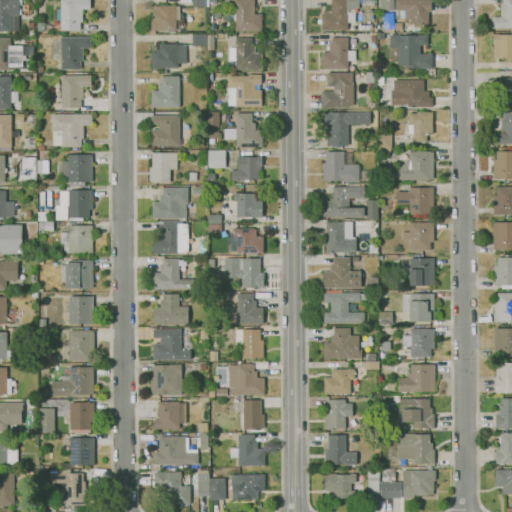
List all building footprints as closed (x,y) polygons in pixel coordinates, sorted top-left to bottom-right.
[(11,31),(0,31),(0,0),(21,0),(22,6),(19,6),(19,8),(21,8),(21,14),(19,14),(19,15),(19,30),(11,30),(11,31)] [(80,30),(61,31),(61,30),(54,30),(54,20),(61,20),(60,0),(90,0),(90,9),(82,9),(83,22),(80,22),(80,30)] [(262,31),(235,31),(235,21),(233,21),(233,14),(236,14),(236,0),(255,0),(255,14),(262,14),(262,31)] [(348,30),(322,30),(322,13),(324,13),(324,10),(331,10),(331,0),(359,0),(359,8),(348,8),(348,11),(355,11),(355,22),(348,22),(348,30)] [(394,0),(394,10),(380,10),(380,0),(394,0)] [(429,24),(409,24),(409,21),(404,21),(404,18),(396,18),(396,10),(395,10),(395,0),(432,0),(432,11),(429,11),(429,24)] [(511,27),(492,28),(492,17),(501,17),(500,3),(503,3),(503,0),(511,0),(511,27)] [(176,30),(151,30),(151,20),(152,20),(152,11),(153,11),(153,6),(158,6),(158,5),(176,5),(176,30)] [(390,32),(390,28),(384,28),(383,13),(393,13),(394,23),(402,23),(402,29),(394,29),(394,32),(390,32)] [(45,31),(37,31),(38,22),(45,23),(45,31)] [(206,46),(193,45),(193,34),(207,34),(206,46)] [(423,69),(421,69),(421,68),(417,68),(417,69),(414,69),(414,67),(412,67),(412,69),(406,69),(406,65),(398,65),(398,47),(390,48),(390,35),(400,35),(418,35),(427,34),(428,45),(420,45),(420,54),(432,54),(432,69),(426,69),(426,68),(423,68),(423,69)] [(511,59),(510,59),(510,58),(507,58),(507,59),(501,59),(499,59),(499,58),(494,58),(494,44),(493,44),(493,34),(499,34),(511,34),(511,59)] [(11,70),(0,70),(0,37),(11,37),(11,45),(23,45),(23,67),(11,67),(11,70)] [(61,69),(61,37),(92,37),(92,48),(83,48),(83,61),(80,61),(80,69),(61,69)] [(342,69),(322,69),(322,52),(329,52),(329,45),(332,45),(332,37),(348,37),(348,50),(356,50),(356,61),(348,61),(348,68),(342,68),(342,69)] [(262,70),(235,70),(235,61),(229,61),(229,47),(235,47),(235,38),(252,38),(252,45),(255,45),(255,52),(262,52),(262,70)] [(178,68),(151,68),(151,50),(152,50),(152,46),(157,46),(157,49),(159,49),(159,44),(178,44),(187,45),(187,63),(178,63),(178,68)] [(207,81),(207,72),(213,72),(213,73),(219,73),(219,78),(213,78),(213,81),(207,81)] [(348,107),(321,107),(321,91),(333,91),(333,85),(327,85),(327,72),(353,72),(353,83),(354,83),(354,105),(348,105),(348,107)] [(368,88),(368,82),(367,82),(366,72),(375,72),(376,80),(375,80),(375,88),(368,88)] [(262,106),(236,106),(236,105),(228,105),(228,76),(248,76),(248,74),(261,74),(261,84),(255,84),(255,90),(261,90),(262,106)] [(81,108),(61,108),(61,75),(91,75),(91,86),(83,86),(83,99),(81,99),(81,108)] [(4,111),(0,111),(0,76),(11,76),(11,91),(18,91),(18,102),(11,102),(11,108),(4,108),(4,111)] [(152,107),(151,91),(159,90),(159,84),(161,84),(161,77),(179,76),(180,106),(152,107)] [(511,105),(493,105),(493,78),(511,78),(511,105)] [(420,107),(420,105),(391,105),(391,89),(393,89),(393,79),(424,79),(424,91),(430,91),(430,97),(432,97),(432,107),(420,107)] [(348,145),(327,146),(327,124),(322,124),(322,112),(370,111),(370,124),(348,124),(348,145)] [(417,142),(417,139),(413,139),(413,135),(412,135),(412,133),(408,133),(408,124),(409,124),(409,113),(417,113),(417,112),(432,111),(433,134),(429,134),(429,135),(426,135),(426,141),(417,142)] [(219,127),(207,127),(207,112),(219,112),(219,127)] [(263,147),(236,147),(236,139),(224,139),(224,128),(236,128),(236,112),(252,112),(252,122),(255,122),(255,130),(263,130),(263,147)] [(511,144),(493,144),(493,133),(502,133),(502,120),(504,120),(504,112),(511,112),(511,144)] [(11,147),(0,147),(0,114),(11,114),(11,147)] [(81,147),(62,147),(62,145),(53,145),(53,131),(51,131),(51,114),(92,114),(92,125),(83,125),(84,138),(81,138),(81,147)] [(180,145),(152,145),(152,129),(159,129),(159,124),(152,124),(152,115),(179,115),(180,145)] [(390,153),(379,153),(379,148),(378,148),(378,133),(392,134),(392,148),(391,148),(390,153)] [(35,148),(26,148),(26,139),(35,139),(35,148)] [(342,181),(342,180),(323,180),(323,163),(326,162),(326,152),(344,151),(344,152),(347,152),(347,149),(353,149),(353,152),(351,152),(351,161),(355,161),(355,164),(358,164),(359,170),(377,169),(378,179),(358,180),(358,181),(342,181)] [(208,168),(208,150),(225,150),(226,167),(208,168)] [(433,179),(393,180),(393,167),(403,167),(402,164),(405,164),(405,160),(410,160),(410,152),(433,151),(433,179)] [(511,178),(493,179),(493,159),(497,159),(497,151),(511,151),(511,178)] [(170,182),(152,182),(152,181),(149,181),(149,167),(152,167),(152,152),(177,152),(177,169),(170,169),(170,182)] [(85,186),(70,186),(70,181),(68,181),(68,176),(61,176),(61,161),(68,161),(68,155),(92,154),(92,181),(85,181),(85,186)] [(49,173),(37,173),(37,160),(42,160),(42,155),(49,155),(49,160),(48,160),(49,173)] [(249,181),(244,181),(244,180),(243,180),(243,181),(231,181),(231,170),(237,170),(237,156),(243,156),(243,157),(257,157),(257,156),(262,156),(262,166),(261,166),(261,171),(262,171),(262,178),(258,178),(258,180),(249,180),(249,181)] [(22,179),(22,158),(36,157),(37,179),(22,179)] [(197,180),(189,180),(189,172),(197,172),(197,180)] [(365,216),(337,217),(323,217),(323,200),(330,200),(330,194),(333,194),(333,187),(349,186),(349,183),(358,183),(358,186),(364,186),(364,198),(349,198),(349,208),(365,208),(365,216)] [(511,214),(494,214),(494,195),(497,195),(497,187),(511,186),(511,214)] [(152,218),(152,202),(160,201),(160,195),(163,195),(163,187),(188,187),(188,203),(186,203),(186,218),(152,218)] [(430,215),(410,215),(410,204),(395,204),(395,191),(409,191),(409,187),(433,187),(434,206),(430,206),(430,215)] [(5,218),(0,218),(0,190),(6,190),(6,201),(14,201),(15,216),(5,216),(5,218)] [(69,217),(69,219),(56,219),(56,205),(60,205),(60,191),(68,191),(68,190),(92,190),(93,209),(89,209),(89,217),(69,217)] [(262,217),(252,217),(237,217),(237,201),(234,201),(234,193),(256,193),(256,201),(263,201),(262,217)] [(379,218),(366,218),(366,200),(378,200),(379,218)] [(208,223),(208,214),(221,214),(221,223),(208,223)] [(54,230),(45,230),(40,230),(40,222),(45,222),(44,221),(54,221),(54,230)] [(178,253),(153,253),(153,237),(163,237),(163,223),(164,223),(164,221),(179,221),(179,223),(188,223),(188,252),(178,252),(178,253)] [(360,252),(327,252),(327,245),(324,245),(324,231),(326,231),(326,221),(353,221),(353,238),(360,238),(360,252)] [(410,250),(410,239),(402,239),(402,232),(410,231),(410,223),(433,222),(434,242),(430,242),(430,250),(410,250)] [(511,249),(494,250),(493,222),(511,222),(511,249)] [(218,232),(209,232),(208,224),(221,224),(221,232),(218,232)] [(22,254),(2,254),(2,253),(0,253),(0,225),(2,225),(22,225),(22,254)] [(92,252),(64,253),(64,243),(61,243),(60,232),(69,232),(69,225),(92,225),(92,252)] [(255,253),(237,253),(237,251),(227,251),(227,233),(233,233),(233,228),(253,228),(253,229),(256,229),(256,236),(263,236),(263,253),(255,253)] [(361,287),(324,288),(323,271),(331,271),(331,264),(333,264),(333,257),(350,257),(350,271),(361,271),(361,287)] [(511,289),(501,289),(501,285),(494,285),(494,265),(497,265),(497,257),(511,257),(511,289)] [(193,289),(152,289),(152,272),(161,272),(160,266),(163,266),(163,258),(179,258),(180,260),(186,260),(186,276),(179,276),(179,279),(193,279),(193,289)] [(264,288),(242,288),(242,277),(224,277),(224,258),(260,258),(260,273),(264,273),(264,288)] [(434,285),(410,286),(410,284),(410,258),(434,258),(434,285)] [(66,288),(66,282),(61,282),(60,264),(65,264),(65,263),(69,263),(69,260),(93,260),(93,288),(66,288)] [(6,289),(0,289),(0,261),(18,261),(18,280),(6,280),(6,289)] [(378,290),(366,289),(365,283),(371,277),(378,277),(378,290)] [(364,323),(323,323),(323,312),(330,312),(330,302),(324,302),(324,292),(356,292),(356,293),(359,293),(359,301),(356,301),(356,302),(348,302),(348,312),(368,312),(367,299),(368,299),(360,299),(360,290),(378,290),(378,300),(378,316),(371,316),(371,313),(369,313),(369,316),(370,316),(370,322),(364,322),(364,323)] [(511,320),(494,320),(494,292),(511,292),(511,320)] [(153,324),(153,307),(161,307),(160,300),(163,300),(163,294),(178,293),(178,307),(188,306),(189,324),(153,324)] [(263,324),(237,324),(237,317),(229,317),(229,307),(237,307),(237,293),(254,293),(254,300),(256,300),(256,307),(263,307),(263,324)] [(434,321),(409,321),(409,312),(402,312),(402,293),(434,293),(434,321)] [(93,323),(69,323),(69,313),(63,313),(63,304),(69,304),(69,296),(93,296),(93,323)] [(380,325),(379,311),(392,311),(393,325),(380,325)] [(208,339),(200,339),(200,327),(207,327),(208,339)] [(361,358),(323,359),(323,341),(331,341),(331,335),(334,335),(334,328),(350,328),(350,335),(358,335),(359,349),(361,349),(361,358)] [(511,356),(509,356),(509,355),(495,356),(494,328),(511,328),(511,356)] [(154,360),(153,343),(161,343),(161,338),(153,338),(153,329),(181,329),(182,350),(190,350),(191,359),(154,360)] [(260,358),(256,359),(256,358),(243,358),(243,345),(235,345),(235,329),(261,329),(261,340),(264,340),(264,357),(260,357),(260,358)] [(431,356),(411,356),(411,346),(403,346),(403,335),(410,335),(410,329),(434,329),(434,349),(431,349),(431,356)] [(94,360),(69,360),(69,347),(63,347),(63,340),(69,340),(69,331),(94,331),(94,360)] [(12,359),(0,359),(0,332),(7,332),(7,350),(12,350),(12,359)] [(382,350),(382,342),(390,341),(391,350),(382,350)] [(209,361),(209,351),(218,351),(218,361),(209,361)] [(365,369),(365,362),(379,361),(379,369),(365,369)] [(511,392),(501,392),(501,393),(495,393),(495,378),(496,378),(496,363),(511,363),(511,392)] [(182,395),(154,395),(154,394),(151,394),(151,380),(153,380),(153,365),(170,365),(170,364),(182,364),(182,375),(181,375),(181,382),(182,382),(182,395)] [(265,395),(238,395),(238,394),(229,394),(229,365),(237,365),(237,364),(254,364),(254,371),(257,371),(257,378),(264,378),(265,395)] [(402,393),(398,393),(398,378),(407,377),(407,373),(411,373),(411,364),(435,364),(435,392),(402,392),(402,393)] [(0,367),(7,367),(7,378),(12,378),(12,394),(7,394),(6,396),(4,396),(4,394),(0,394),(0,367)] [(71,395),(51,395),(51,381),(62,381),(62,376),(69,376),(69,367),(94,367),(94,394),(71,394),(71,395)] [(350,394),(324,394),(324,377),(331,377),(331,369),(354,369),(354,372),(356,372),(356,374),(354,374),(354,379),(350,379),(350,394)] [(227,396),(216,396),(216,388),(227,388),(227,396)] [(7,430),(0,430),(0,398),(21,398),(21,402),(23,402),(23,415),(21,415),(21,425),(7,424),(7,430)] [(434,429),(431,429),(431,428),(414,428),(414,422),(402,422),(402,410),(400,410),(400,398),(430,398),(430,407),(432,407),(432,414),(435,414),(434,429)] [(503,428),(495,428),(496,414),(499,414),(499,410),(500,410),(500,398),(511,398),(511,427),(503,427),(503,428)] [(346,428),(324,428),(324,414),(328,414),(327,399),(345,399),(345,403),(352,403),(352,416),(346,416),(346,428)] [(37,408),(29,408),(29,400),(37,400),(37,408)] [(264,429),(243,429),(243,400),(261,400),(261,414),(264,414),(264,429)] [(154,429),(154,419),(159,419),(159,411),(158,411),(158,401),(180,401),(180,403),(186,403),(187,423),(180,423),(180,429),(154,429)] [(90,430),(70,430),(70,402),(94,402),(94,422),(90,422),(90,430)] [(55,433),(39,433),(39,408),(55,408),(55,433)] [(198,431),(198,423),(208,423),(208,431),(198,431)] [(511,463),(496,463),(496,449),(499,449),(499,446),(500,446),(500,443),(499,443),(499,436),(500,436),(500,433),(511,432),(511,463)] [(200,448),(200,433),(208,433),(208,448),(200,448)] [(435,464),(413,464),(413,459),(397,459),(397,445),(400,445),(400,433),(415,434),(430,434),(430,442),(432,442),(432,449),(435,449),(435,464)] [(265,465),(238,465),(238,435),(255,435),(255,442),(258,442),(258,448),(264,448),(265,465)] [(357,464),(328,464),(328,463),(325,463),(325,449),(328,449),(328,435),(346,435),(346,452),(357,452),(357,464)] [(172,465),(154,465),(154,451),(159,451),(159,436),(186,436),(186,452),(192,452),(192,464),(172,464),(172,465)] [(8,466),(8,465),(0,465),(0,438),(8,438),(8,448),(17,447),(17,456),(18,465),(8,466)] [(70,465),(70,438),(95,438),(94,465),(70,465)] [(368,494),(368,480),(367,480),(367,467),(380,467),(380,481),(379,481),(379,493),(368,494)] [(414,498),(403,498),(403,486),(410,485),(410,470),(428,470),(428,467),(433,467),(433,470),(435,470),(435,489),(433,489),(433,494),(428,494),(428,496),(422,496),(421,495),(420,495),(420,496),(416,496),(416,495),(414,495),(414,498)] [(401,498),(380,498),(380,482),(382,482),(382,471),(385,469),(395,468),(395,482),(401,482),(401,498)] [(86,505),(56,505),(56,489),(52,489),(52,473),(58,473),(58,469),(70,469),(70,473),(83,473),(83,481),(86,481),(86,505)] [(511,494),(505,494),(503,494),(503,486),(495,486),(495,469),(511,469),(511,494)] [(174,504),(173,495),(170,496),(170,497),(164,497),(164,495),(162,495),(162,489),(154,490),(154,487),(153,487),(152,481),(154,481),(154,478),(153,479),(153,475),(154,475),(154,472),(181,471),(181,486),(190,486),(191,503),(174,504)] [(15,505),(0,505),(0,473),(14,473),(15,505)] [(209,496),(198,496),(197,473),(209,473),(209,496)] [(350,498),(332,498),(332,490),(325,490),(325,473),(336,474),(350,474),(350,473),(356,473),(356,483),(350,483),(350,498)] [(232,499),(232,486),(231,486),(231,474),(265,474),(265,491),(258,491),(258,494),(259,494),(259,499),(232,499)] [(224,499),(224,477),(209,477),(209,499),(224,499)]
